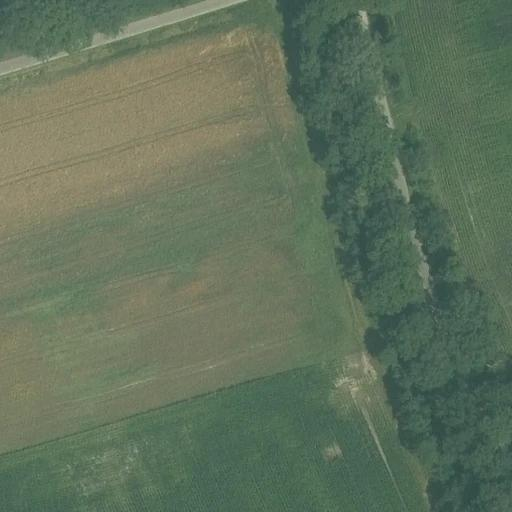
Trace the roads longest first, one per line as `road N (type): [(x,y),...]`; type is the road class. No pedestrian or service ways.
road 1 (unclassified): [(360,0),(404,166),(511,444)]
road 2 (unclassified): [(226,0),(0,66)]
